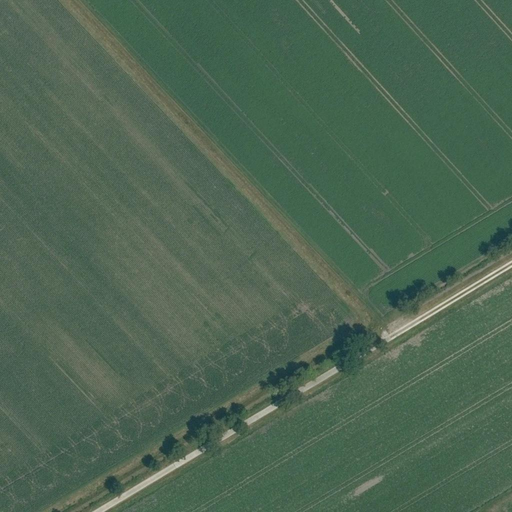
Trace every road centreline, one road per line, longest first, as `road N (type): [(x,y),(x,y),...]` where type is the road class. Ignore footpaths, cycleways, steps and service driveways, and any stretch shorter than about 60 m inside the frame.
road 1 (track): [(392,336),(78,0)]
road 2 (track): [(99,511),(379,343)]
road 3 (track): [(379,343),(511,263)]
